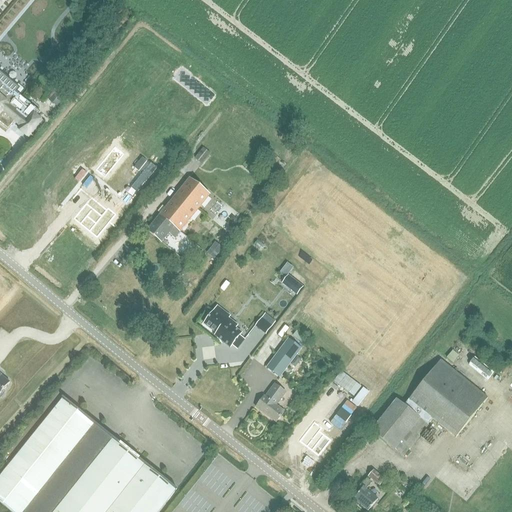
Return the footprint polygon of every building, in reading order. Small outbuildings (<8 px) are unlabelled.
[(22,77),(26,67),(21,65),(17,75),(22,77)] [(0,122),(8,130),(15,122),(21,127),(19,130),(29,139),(43,123),(33,115),(38,109),(20,94),(17,97),(16,96),(17,94),(10,89),(9,90),(8,89),(7,90),(0,84),(0,82),(0,81),(0,122)] [(40,148),(25,166),(34,174),(35,172),(41,176),(33,186),(53,203),(68,185),(58,176),(63,170),(52,161),(47,167),(43,163),(49,156),(40,148)] [(203,148),(195,158),(202,164),(210,154),(203,148)] [(98,158),(84,178),(90,182),(104,162),(98,158)] [(114,174),(108,181),(134,201),(139,194),(114,174)] [(209,198),(189,181),(147,232),(162,244),(174,228),(181,233),(209,198)] [(71,193),(63,204),(70,210),(64,218),(86,236),(104,212),(93,204),(90,208),(71,193)] [(215,226),(209,233),(224,246),(230,239),(215,226)] [(215,242),(207,252),(214,259),(223,248),(215,242)] [(293,268),(287,264),(280,273),(287,279),(289,276),(287,275),(293,268)] [(287,279),(283,284),(289,289),(297,295),(303,287),(295,281),(289,276),(287,279)] [(240,337),(242,334),(235,328),(237,325),(227,318),(225,321),(213,311),(203,323),(216,334),(215,336),(229,347),(231,345),(232,346),(236,350),(244,340),(240,337)] [(262,318),(256,326),(266,334),(272,327),(262,318)] [(296,331),(292,337),(302,344),(306,339),(296,331)] [(301,349),(289,340),(266,368),(279,378),(301,349)] [(454,363),(459,355),(451,349),(445,357),(454,363)] [(397,401),(371,432),(403,458),(429,426),(433,420),(456,438),(488,399),(441,361),(404,407),(397,401)] [(475,362),(467,372),(480,382),(488,373),(475,362)] [(0,398),(1,399),(5,393),(4,391),(10,383),(2,377),(2,376),(0,374),(0,398)] [(275,405),(282,397),(285,393),(276,385),(266,398),(264,397),(256,408),(276,423),(285,412),(275,405)] [(327,389),(312,407),(323,416),(338,398),(327,389)] [(0,502),(12,511),(158,511),(175,492),(70,407),(71,406),(63,399),(0,477),(0,502)] [(315,423),(300,442),(319,457),(332,441),(320,432),(323,429),(315,423)] [(497,456),(504,446),(492,438),(477,457),(482,461),(490,451),(497,456)] [(381,486),(385,481),(375,472),(370,477),(381,486)] [(367,511),(368,511),(378,500),(367,491),(373,484),(367,479),(361,487),(363,489),(354,500),(367,511)]
